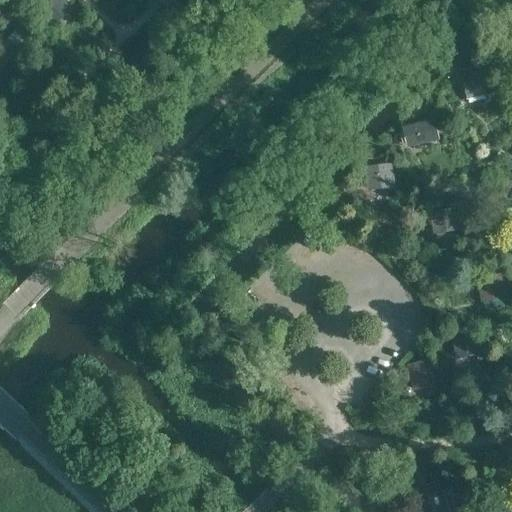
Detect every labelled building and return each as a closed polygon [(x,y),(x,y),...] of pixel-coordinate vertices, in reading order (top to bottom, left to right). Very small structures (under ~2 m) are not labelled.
[(6,38),(0,44),(0,67),(13,80),(31,61),(6,38)] [(454,83),(454,107),(484,107),(484,83),(454,83)] [(356,177),(356,200),(387,200),(387,177),(356,177)] [(455,283),(458,308),(491,303),(488,278),(455,283)] [(454,336),(456,356),(470,355),(468,335),(454,336)] [(396,374),(399,400),(434,396),(431,370),(396,374)] [(505,473),(499,449),(466,457),(471,481),(505,473)]
